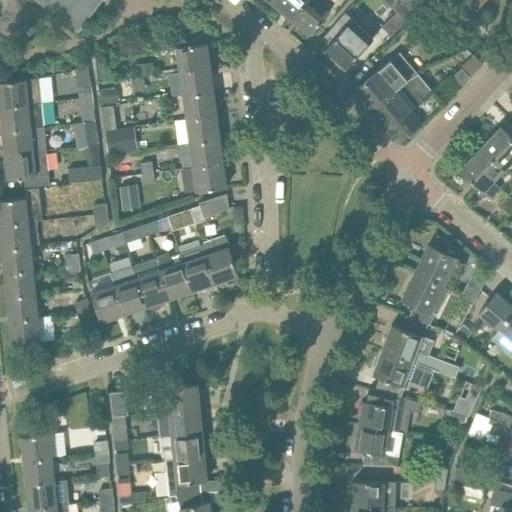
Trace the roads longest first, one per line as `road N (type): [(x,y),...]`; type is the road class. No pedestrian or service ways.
road 1 (residential): [(258,26),(252,44),(268,170),(270,312)]
road 2 (residential): [(0,392),(245,313),(270,312)]
road 3 (residential): [(405,170),(258,26)]
road 4 (residential): [(327,336),(405,170)]
road 5 (residential): [(298,511),(304,419),(327,336)]
road 6 (residential): [(405,170),(511,58)]
road 7 (residential): [(511,263),(405,170)]
